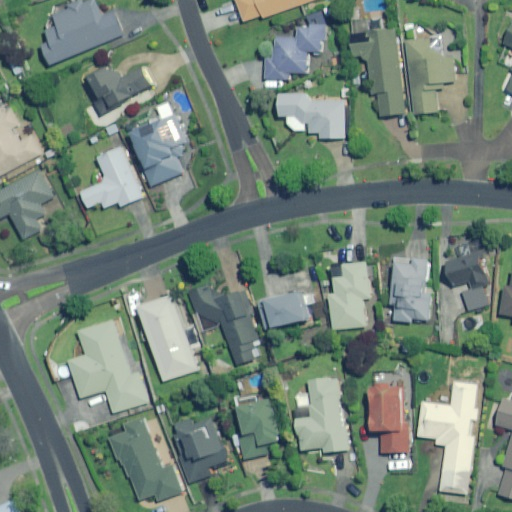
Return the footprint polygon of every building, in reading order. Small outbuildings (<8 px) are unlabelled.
[(104,17),(96,0),(90,0),(85,3),(83,0),(69,6),(70,10),(56,16),(60,27),(48,32),(53,43),(46,46),(54,65),(125,35),(115,12),(104,17)] [(235,0),(244,23),(265,16),(266,18),(317,0),(235,0)] [(511,12),(507,11),(495,41),(511,48),(511,78),(507,91),(511,93),(511,12)] [(372,31),(371,21),(351,24),(355,57),(368,56),(372,95),(379,94),(382,117),(407,114),(396,28),(372,31)] [(324,53),(326,27),(299,25),(298,41),(279,39),(277,58),(270,58),(269,78),(289,80),(290,72),(307,74),(308,52),(324,53)] [(446,59),(443,38),(406,42),(415,115),(440,112),(437,90),(446,89),(445,83),(456,82),(453,58),(446,59)] [(112,76),(108,67),(89,77),(101,100),(98,102),(103,113),(155,87),(151,78),(145,67),(125,77),(122,71),(112,76)] [(312,102),(311,95),(281,95),(281,117),(290,117),(290,126),(296,131),(322,131),(322,139),(346,139),(346,102),(312,102)] [(10,105),(0,110),(0,177),(42,155),(33,137),(21,143),(14,129),(21,125),(10,105)] [(180,163),(188,144),(177,115),(136,132),(144,152),(136,155),(149,188),(184,174),(180,163)] [(100,157),(107,175),(106,183),(83,193),(90,209),(104,203),(107,209),(121,203),(123,207),(144,198),(122,148),(100,157)] [(55,198),(41,171),(0,192),(0,219),(0,220),(11,215),(24,239),(43,229),(38,220),(47,215),(41,205),(55,198)] [(463,292),(468,313),(488,308),(484,289),(489,288),(481,255),(450,263),(456,287),(472,283),(473,289),(463,292)] [(426,294),(430,261),(397,257),(394,286),(397,286),(395,304),(399,305),(397,321),(414,323),(414,319),(428,321),(432,295),(426,294)] [(375,277),(373,263),(346,265),(347,278),(337,279),(339,295),(333,295),(336,330),(367,328),(364,300),(372,299),(370,278),(375,277)] [(238,367),(261,358),(257,346),(259,345),(241,293),(228,298),(201,285),(190,309),(223,324),(238,367)] [(310,321),(303,292),(264,302),(271,330),(310,321)] [(198,371),(173,297),(142,307),(149,328),(147,328),(165,382),(198,371)] [(129,376),(114,322),(79,332),(83,346),(75,348),(78,359),(70,361),(81,399),(107,391),(113,413),(147,403),(139,373),(129,376)] [(270,385),(268,375),(251,379),(254,389),(270,385)] [(343,404),(339,377),(310,382),(316,418),(300,420),(304,451),(326,448),(327,454),(350,450),(347,427),(344,427),(340,405),(343,404)] [(453,406),(426,403),(423,430),(419,429),(416,458),(427,459),(428,448),(438,449),(439,445),(449,446),(447,468),(444,468),(442,492),(469,495),(475,438),(470,437),(472,419),(478,419),(479,410),(476,409),(479,385),(455,382),(453,406)] [(404,385),(377,384),(375,432),(383,432),(382,453),(409,454),(410,425),(403,424),(404,385)] [(285,442),(275,401),(244,408),(250,433),(241,435),(247,460),(270,454),(268,445),(285,442)] [(511,402),(507,401),(500,427),(511,430),(511,439),(503,469),(507,470),(500,495),(511,498),(511,402)] [(230,462),(213,417),(194,424),(193,420),(174,427),(185,456),(180,458),(190,484),(213,476),(210,469),(230,462)] [(164,467),(145,422),(129,429),(131,433),(116,439),(141,501),(156,495),(159,502),(184,492),(172,464),(164,467)] [(0,511),(21,511),(16,501),(0,508),(0,511)]
